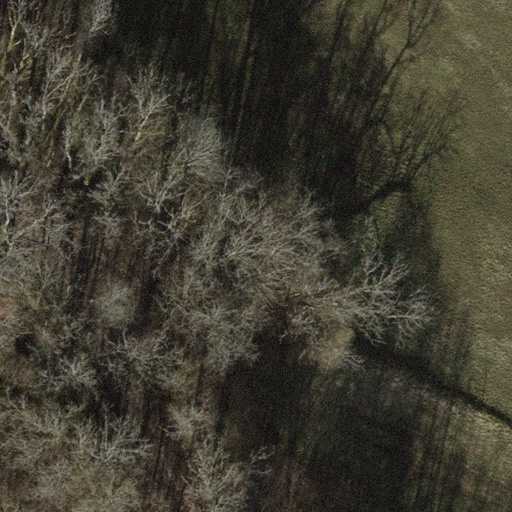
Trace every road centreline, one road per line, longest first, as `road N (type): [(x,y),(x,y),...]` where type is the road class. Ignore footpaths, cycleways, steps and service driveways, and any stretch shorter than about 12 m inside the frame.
road 1 (track): [(189,511),(152,426),(0,188)]
road 2 (track): [(172,472),(0,323)]
